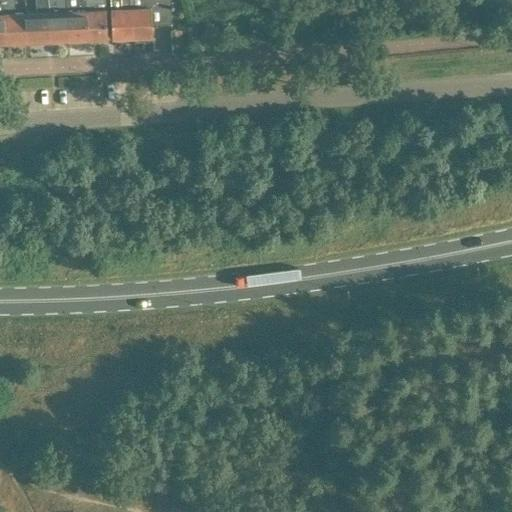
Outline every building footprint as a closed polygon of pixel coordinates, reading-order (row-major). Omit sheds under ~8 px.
[(47,0),(35,0),(36,11),(26,12),(14,12),(13,0),(2,0),(5,41),(27,40),(49,39),(47,0)] [(68,38),(67,10),(58,10),(57,0),(47,0),(49,39),(68,38)] [(85,0),(66,0),(67,10),(68,38),(87,37),(85,0)] [(106,36),(104,0),(85,0),(87,37),(106,36)] [(130,0),(111,0),(113,37),(132,36),(130,0)] [(171,23),(171,3),(170,0),(130,0),(132,36),(152,35),(152,23),(171,23)]
